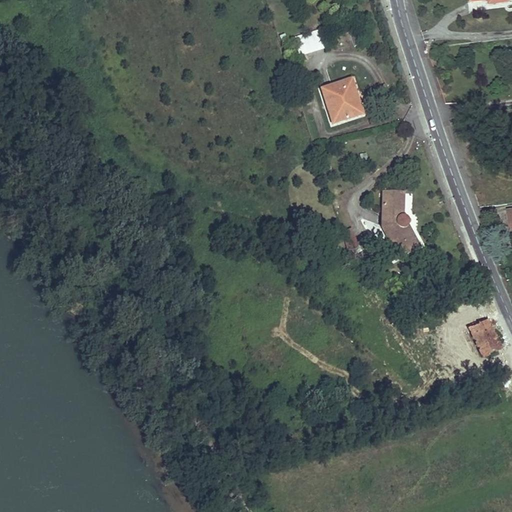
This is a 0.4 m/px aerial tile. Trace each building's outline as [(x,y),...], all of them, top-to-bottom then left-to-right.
[(293,37),(296,56),(324,51),(320,32),(293,37)] [(352,102),(357,101),(350,80),(345,81),(352,102)] [(352,102),(345,81),(321,89),(333,124),(361,115),(357,101),(352,102)] [(397,259),(416,249),(410,239),(405,228),(406,227),(407,225),(408,223),(408,221),(407,218),(406,217),(404,216),(402,215),(403,194),(382,193),(381,228),(397,259)] [(406,227),(405,228),(410,239),(416,249),(419,248),(407,225),(406,227)] [(485,319),(468,327),(483,358),(500,350),(485,319)]
